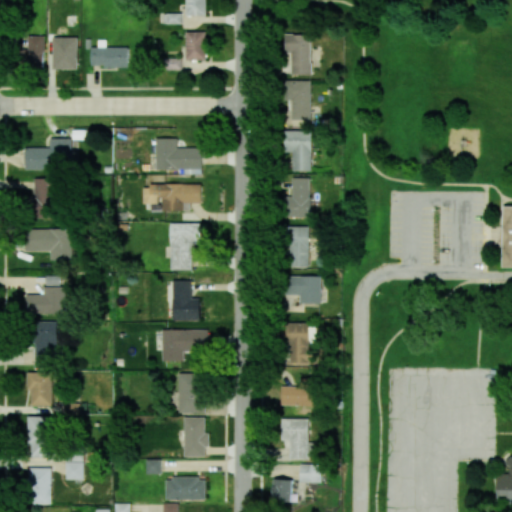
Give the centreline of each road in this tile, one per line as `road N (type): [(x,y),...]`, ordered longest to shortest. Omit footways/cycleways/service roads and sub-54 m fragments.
road 1 (residential): [(239,511),(241,107)]
road 2 (residential): [(0,106),(241,107)]
